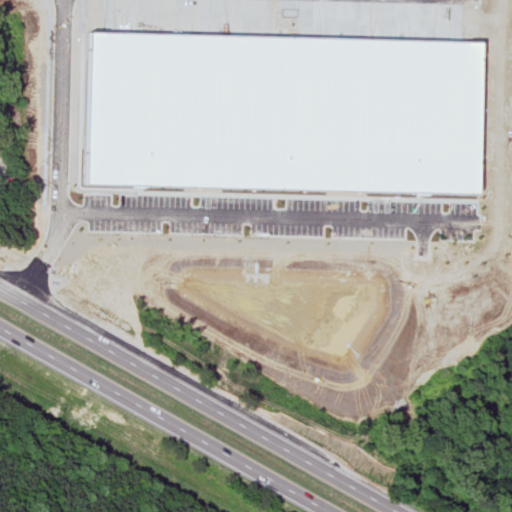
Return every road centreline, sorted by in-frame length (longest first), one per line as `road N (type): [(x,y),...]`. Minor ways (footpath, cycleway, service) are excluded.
road 1 (trunk): [(407,511),(0,281)]
road 2 (trunk): [(0,329),(321,511)]
